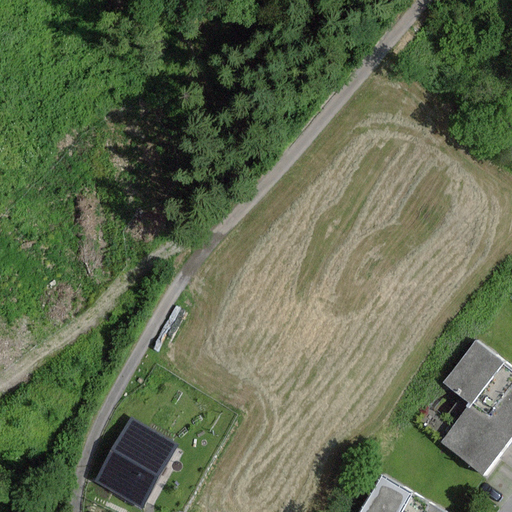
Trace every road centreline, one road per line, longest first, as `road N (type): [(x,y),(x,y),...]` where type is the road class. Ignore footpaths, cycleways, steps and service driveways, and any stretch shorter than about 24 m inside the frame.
road 1 (track): [(139,366),(209,240),(429,0)]
road 2 (residential): [(82,511),(85,468),(139,366)]
